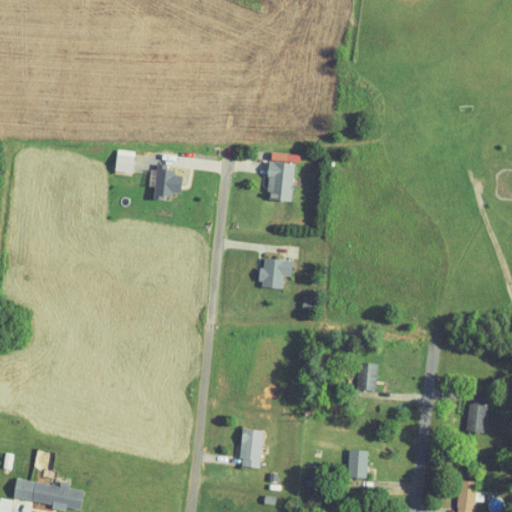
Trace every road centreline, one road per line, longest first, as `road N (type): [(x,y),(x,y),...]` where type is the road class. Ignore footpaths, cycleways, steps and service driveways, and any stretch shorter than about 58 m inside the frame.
road 1 (residential): [(229,148),(189,511)]
road 2 (residential): [(413,511),(435,313)]
